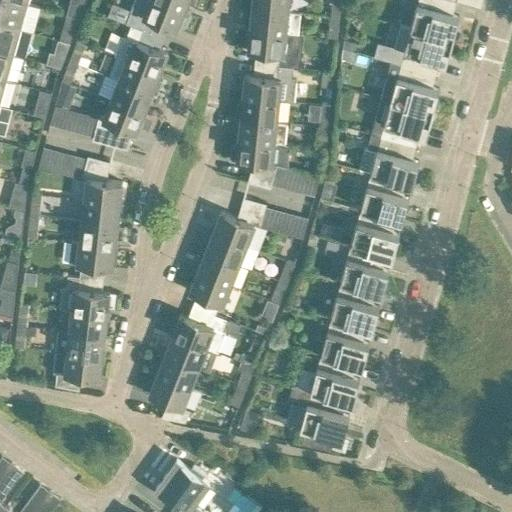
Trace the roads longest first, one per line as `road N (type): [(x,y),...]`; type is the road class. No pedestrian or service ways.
road 1 (residential): [(511,503),(383,443),(472,133)]
road 2 (residential): [(145,288),(169,250),(197,171),(217,78),(218,29)]
road 3 (residential): [(218,29),(159,164),(145,288)]
road 4 (residential): [(114,409),(139,419),(143,447),(112,492),(96,498),(0,433)]
road 5 (residential): [(472,133),(506,0)]
road 6 (residential): [(114,409),(145,288)]
